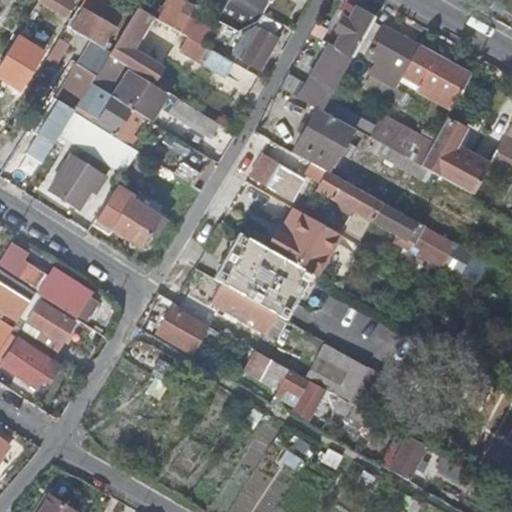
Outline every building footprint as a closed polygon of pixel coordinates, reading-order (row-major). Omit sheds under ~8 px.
[(23,155),(39,165),(72,112),(90,84),(108,56),(110,53),(103,49),(127,6),(115,0),(82,0),(65,29),(89,42),(32,134),(37,137),(23,155)] [(40,0),(39,4),(64,20),(72,6),(62,0),(40,0)] [(165,26),(170,28),(201,46),(207,35),(175,17),(182,3),(175,0),(169,0),(157,22),(165,26)] [(225,0),(215,21),(236,32),(256,22),(261,13),(268,2),(269,2),(270,0),(225,0)] [(160,33),(165,26),(157,22),(142,13),(136,10),(110,53),(108,56),(118,62),(150,83),(159,69),(142,59),(139,62),(128,55),(146,26),(160,33)] [(316,110),(321,113),(356,51),(371,23),(373,20),(355,10),(348,22),(342,19),(335,31),(341,34),(315,80),(313,78),(300,101),(316,110)] [(417,49),(371,23),(356,51),(384,67),(377,78),(395,88),(398,83),(417,49)] [(21,28),(16,36),(22,40),(27,32),(21,28)] [(225,78),(233,63),(201,46),(170,28),(164,40),(182,49),(180,53),(225,78)] [(276,39),(254,28),(243,35),(232,55),(260,70),(276,39)] [(64,46),(57,42),(45,61),(53,65),(64,46)] [(450,111),(469,77),(417,49),(398,83),(450,111)] [(101,91),(118,62),(108,56),(90,84),(101,91)] [(142,117),(149,122),(164,97),(127,73),(111,98),(142,117)] [(84,119),(101,91),(90,84),(72,112),(84,119)] [(391,101),(407,109),(413,96),(397,88),(391,101)] [(142,117),(111,98),(107,95),(102,104),(106,106),(96,122),(115,134),(128,142),(142,117)] [(210,139),(218,126),(183,104),(175,117),(210,139)] [(328,174),(343,183),(347,177),(331,168),(353,131),(321,113),(316,110),(299,139),(295,148),(296,149),(293,155),(328,174)] [(380,116),(367,139),(420,168),(432,145),(380,116)] [(420,168),(438,178),(452,152),(448,149),(460,126),(447,118),(432,145),(420,168)] [(113,138),(125,146),(128,142),(115,134),(113,138)] [(321,186),(328,174),(293,155),(271,143),(265,154),(321,186)] [(460,190),(472,197),(491,161),(480,154),(460,190)] [(68,156),(47,191),(77,209),(88,190),(94,193),(104,178),(68,156)] [(265,188),(276,170),(259,160),(248,178),(265,188)] [(265,188),(291,203),(303,181),(278,166),(276,170),(265,188)] [(361,242),(373,222),(382,204),(343,183),(328,174),(321,186),(319,190),(334,199),(334,200),(355,212),(351,217),(343,232),(361,242)] [(113,189),(93,220),(139,247),(158,217),(113,189)] [(331,205),(351,217),(355,212),(334,200),(331,205)] [(443,263),(453,244),(382,204),(373,222),(399,236),(395,243),(407,250),(410,245),(443,263)] [(289,237),(301,215),(292,210),(280,233),(289,237)] [(315,278),(339,237),(301,215),(289,237),(280,233),(269,252),(294,266),(315,278)] [(276,297),(294,266),(269,252),(221,224),(203,256),(195,271),(220,285),(268,312),(276,297)] [(19,249),(10,243),(0,259),(0,269),(77,319),(90,300),(79,293),(80,291),(43,267),(36,278),(11,262),(19,249)] [(34,294),(0,272),(0,310),(16,321),(18,318),(34,294)] [(274,342),(286,322),(268,312),(220,285),(210,305),(274,342)] [(40,303),(42,299),(34,294),(18,318),(25,323),(39,302),(40,303)] [(73,324),(40,303),(39,302),(25,323),(18,318),(16,321),(13,327),(54,353),(55,353),(73,324)] [(170,308),(155,335),(190,354),(205,327),(170,308)] [(374,358),(393,322),(369,309),(364,318),(373,324),(359,349),(374,358)] [(0,377),(5,369),(38,391),(46,379),(39,375),(49,361),(54,353),(13,327),(8,335),(15,340),(0,363),(0,377)] [(4,340),(0,346),(0,363),(15,340),(8,335),(4,340)] [(347,402),(366,369),(323,346),(305,378),(347,402)] [(256,368),(279,377),(285,364),(262,354),(256,368)] [(39,375),(46,379),(50,382),(59,368),(49,361),(39,375)] [(167,386),(175,371),(157,361),(148,375),(167,386)] [(288,373),(279,388),(285,391),(294,396),(300,400),(309,385),(288,373)] [(307,420),(321,397),(323,393),(309,385),(300,400),(293,411),(307,420)] [(279,388),(269,405),(276,409),(283,398),(282,397),(285,391),(279,388)] [(337,399),(338,398),(324,390),(323,393),(321,397),(335,404),(332,410),(346,418),(352,407),(337,399)] [(282,397),(283,398),(291,402),(294,396),(285,391),(282,397)] [(308,455),(313,439),(295,433),(290,449),(308,455)] [(390,447),(398,451),(387,471),(407,482),(425,449),(397,433),(390,447)] [(0,441),(0,459),(8,447),(0,441)] [(286,449),(280,462),(301,470),(306,458),(286,449)] [(74,511),(46,496),(36,511),(74,511)] [(82,511),(90,511),(96,503),(86,497),(78,509),(82,511)]
